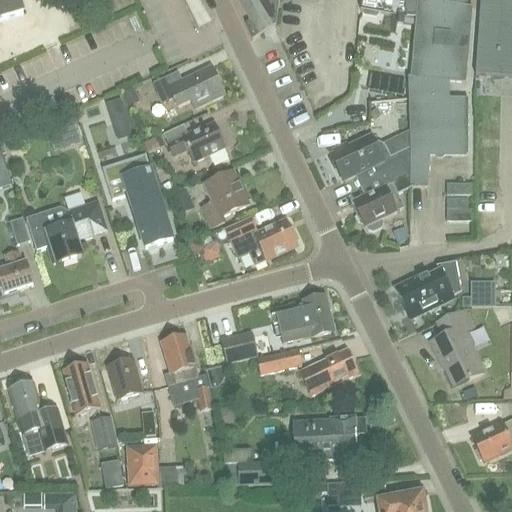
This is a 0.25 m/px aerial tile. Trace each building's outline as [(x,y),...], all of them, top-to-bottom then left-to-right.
[(0,0),(0,22),(23,16),(17,0),(0,0)] [(276,21),(278,0),(236,0),(250,22),(245,25),(252,41),(275,27),(276,21)] [(278,0),(276,21),(286,23),(289,0),(301,0),(314,2),(313,0),(278,0)] [(359,0),(357,16),(357,18),(375,21),(381,13),(406,18),(404,0),(359,0)] [(404,0),(406,18),(415,19),(410,80),(407,80),(409,150),(409,165),(409,179),(409,190),(427,190),(429,158),(434,159),(436,162),(441,162),(443,159),(467,159),(467,102),(448,101),(449,84),(465,85),(472,9),(463,7),(463,0),(404,0)] [(511,0),(479,0),(477,23),(473,76),(511,78),(511,0)] [(191,103),(195,111),(224,97),(210,69),(182,83),(177,74),(153,86),(162,105),(172,100),(177,110),(191,103)] [(367,92),(403,99),(405,85),(370,78),(367,92)] [(137,100),(132,90),(120,96),(125,106),(137,100)] [(106,105),(111,123),(126,118),(120,101),(106,105)] [(193,165),(225,150),(213,126),(167,148),(173,160),(187,153),(193,165)] [(164,148),(160,139),(144,146),(148,155),(164,148)] [(409,165),(409,150),(390,159),(385,149),(381,145),(377,144),(372,144),(369,140),(331,158),(343,183),(373,169),(378,180),(409,165)] [(137,224),(145,250),(172,242),(164,216),(163,216),(151,180),(149,181),(143,162),(98,176),(105,197),(123,191),(126,201),(130,199),(137,224)] [(409,165),(378,180),(383,190),(392,186),(392,188),(409,179),(409,165)] [(201,210),(211,230),(224,224),(222,219),(248,207),(246,203),(248,203),(239,184),(237,185),(232,174),(204,187),(212,205),(201,210)] [(446,198),(471,198),(471,186),(446,186),(446,198)] [(383,190),(353,205),(359,216),(356,217),(360,226),(363,225),(364,228),(366,228),(368,232),(373,234),(380,230),(382,225),(380,221),(395,214),(394,213),(402,209),(391,187),(384,191),(383,190)] [(191,206),(186,194),(171,201),(176,212),(191,206)] [(467,201),(446,201),(445,223),(471,224),(471,211),(467,211),(467,201)] [(106,234),(97,205),(68,214),(60,210),(41,216),(48,237),(43,238),(53,266),(57,265),(58,266),(81,259),(75,242),(94,236),(95,238),(106,234)] [(29,244),(19,210),(6,214),(9,224),(2,227),(6,242),(14,240),(17,248),(29,244)] [(285,224),(269,231),(269,230),(257,235),(251,221),(224,231),(237,261),(249,256),(254,269),(267,263),(281,257),(282,255),(296,249),(295,245),(297,241),(296,239),(294,236),(290,236),(285,224)] [(404,230),(393,235),(397,246),(409,241),(404,230)] [(224,232),(206,237),(212,259),(230,254),(224,232)] [(193,257),(200,254),(198,249),(204,247),(200,239),(188,244),(193,256),(193,257)] [(4,296),(33,287),(26,265),(22,266),(17,254),(5,258),(9,270),(0,273),(0,286),(1,286),(4,296)] [(397,291),(399,295),(397,296),(408,318),(438,304),(440,308),(453,301),(452,298),(460,294),(455,264),(437,268),(439,272),(427,278),(425,275),(410,282),(411,284),(397,291)] [(471,309),(494,309),(494,285),(471,285),(471,309)] [(282,346),(310,339),(310,341),(333,335),(325,300),(302,305),(302,306),(273,312),(282,346)] [(436,324),(443,338),(429,345),(451,390),(483,375),(465,335),(475,330),(465,310),(436,324)] [(226,367),(258,358),(251,334),(219,342),(226,367)] [(195,369),(196,368),(192,354),(190,355),(185,339),(161,346),(170,375),(164,377),(168,389),(191,382),(195,393),(199,414),(213,411),(205,377),(198,379),(195,369)] [(345,352),(318,365),(298,375),(310,399),(329,390),(356,377),(345,352)] [(277,373),(301,368),(297,353),(273,358),(274,360),(255,364),(258,374),(276,370),(277,373)] [(115,401),(116,402),(142,395),(142,394),(141,394),(133,363),(133,362),(106,369),(106,371),(107,370),(116,401),(115,401)] [(99,410),(87,367),(62,374),(75,417),(99,410)] [(18,423),(22,436),(44,429),(50,451),(68,447),(58,410),(42,414),(34,386),(22,389),(20,386),(13,388),(12,392),(8,393),(17,423),(18,423)] [(462,394),(466,402),(478,397),(474,389),(462,394)] [(117,448),(111,419),(91,424),(97,452),(117,448)] [(295,465),(357,461),(355,437),(365,436),(364,421),(355,422),(355,420),(292,424),(295,465)] [(155,440),(154,421),(144,421),(145,441),(155,440)] [(511,422),(501,428),(501,426),(488,432),(488,433),(472,440),(478,452),(474,453),(479,463),(482,462),(484,465),(511,451),(511,422)] [(128,451),(129,487),(156,485),(154,450),(128,451)] [(239,489),(281,487),(280,470),(261,470),(261,467),(251,467),(250,452),(223,453),(223,467),(227,484),(239,483),(239,489)] [(117,464),(100,467),(105,491),(122,488),(117,464)] [(338,498),(364,497),(363,485),(326,486),(328,508),(338,508),(338,498)] [(404,493),(377,498),(380,511),(422,511),(420,497),(406,499),(404,493)] [(46,510),(60,510),(59,511),(73,511),(73,496),(59,496),(45,496),(46,510)]
